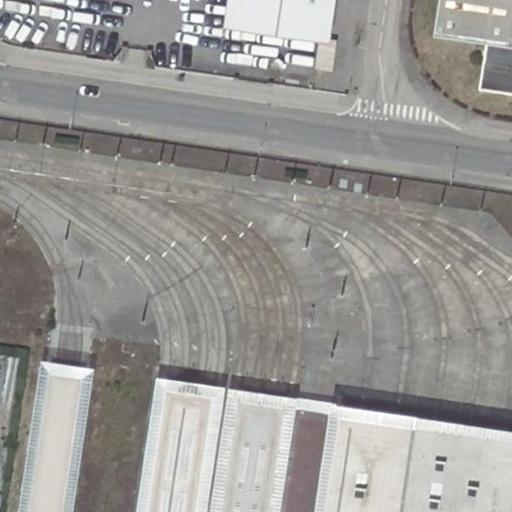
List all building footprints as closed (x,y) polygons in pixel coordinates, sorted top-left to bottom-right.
[(230,0),(227,26),(324,40),(332,42),(337,0),(230,0)] [(488,44),(481,89),(511,93),(511,0),(440,0),(435,35),(488,44)] [(324,40),(319,65),(334,68),(337,42),(332,42),(324,40)] [(0,511),(5,511),(29,347),(1,343),(0,343),(0,511)] [(54,359),(42,357),(19,511),(73,511),(95,365),(91,364),(77,362),(59,359),(54,359)] [(208,511),(228,384),(218,383),(200,380),(183,378),(164,375),(159,374),(138,511),(208,511)] [(237,386),(231,385),(212,511),(282,511),(300,395),(291,394),(272,391),(255,389),(237,386)] [(511,511),(511,425),(506,424),(470,419),(435,414),(398,408),(362,403),(336,399),(318,511),(511,511)]
